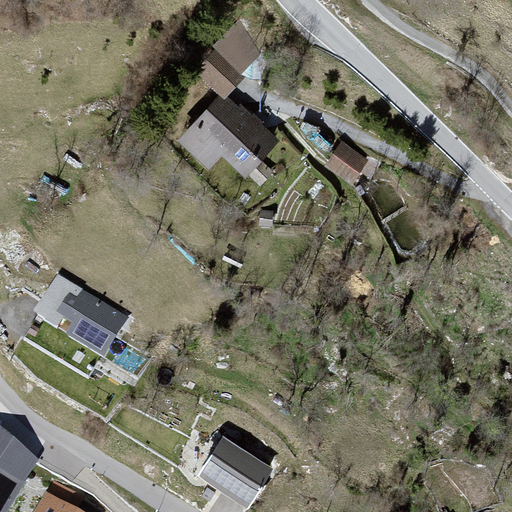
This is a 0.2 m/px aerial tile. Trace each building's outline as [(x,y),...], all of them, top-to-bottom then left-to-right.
[(242,76),(215,51),(197,71),(224,95),(242,76)] [(235,113),(220,98),(180,140),(210,168),(223,155),(244,175),(247,172),(260,185),(272,173),(257,159),(275,140),(240,108),(235,113)] [(366,161),(342,144),(328,164),(352,180),(366,161)] [(102,350),(124,316),(61,277),(39,311),(102,350)] [(0,511),(3,511),(35,460),(0,429),(0,511)] [(270,471),(224,441),(201,475),(247,505),(270,471)] [(76,511),(72,510),(79,497),(54,483),(37,511),(76,511)]
